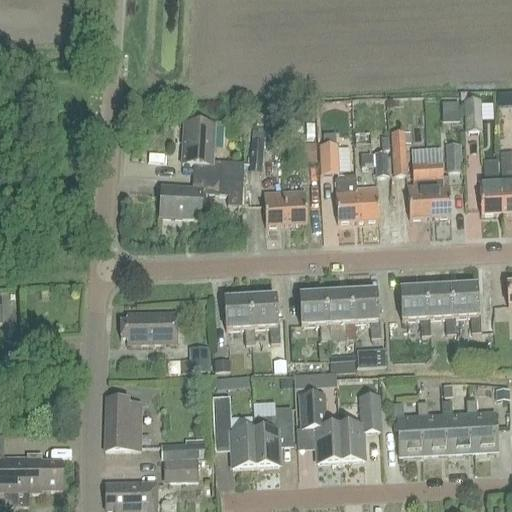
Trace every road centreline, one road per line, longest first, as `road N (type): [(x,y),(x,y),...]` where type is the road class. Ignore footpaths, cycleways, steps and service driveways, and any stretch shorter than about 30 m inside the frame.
road 1 (residential): [(101,273),(511,254)]
road 2 (unclassified): [(101,273),(117,0)]
road 3 (residential): [(511,491),(251,500)]
road 4 (unclassified): [(93,511),(90,411),(101,273)]
